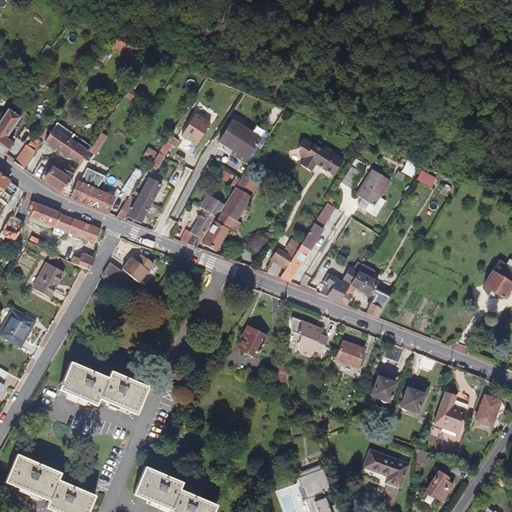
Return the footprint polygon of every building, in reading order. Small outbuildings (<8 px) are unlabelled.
[(138,49),(116,39),(111,50),(133,60),(138,49)] [(41,52),(46,55),(51,48),(46,45),(41,52)] [(20,80),(26,83),(38,66),(32,62),(20,80)] [(125,97),(131,101),(137,93),(131,89),(125,97)] [(0,120),(0,152),(3,155),(12,143),(5,138),(19,118),(7,110),(0,120)] [(196,144),(211,122),(197,113),(182,135),(196,144)] [(246,160),(260,139),(251,133),(232,120),(218,141),(246,160)] [(90,151),(92,148),(57,123),(45,141),(80,165),(88,153),(90,151)] [(246,160),(250,163),(268,136),(255,127),(251,133),(260,139),(246,160)] [(92,148),(90,151),(96,154),(106,138),(100,134),(92,148)] [(169,135),(165,141),(172,146),(175,148),(179,142),(169,135)] [(15,163),(22,169),(41,142),(34,137),(27,147),(26,146),(15,163)] [(311,144),(304,139),(298,149),(299,156),(304,159),(300,165),(310,171),(315,164),(333,175),(343,160),(334,155),(323,148),(322,150),(311,144)] [(172,146),(165,141),(158,153),(164,157),(172,146)] [(313,141),(311,144),(322,150),(323,148),(313,141)] [(164,157),(158,153),(150,166),(155,169),(164,157)] [(355,159),(351,167),(356,170),(358,168),(361,170),(365,165),(355,159)] [(417,166),(407,162),(403,171),(411,177),(417,166)] [(70,179),(73,176),(54,164),(49,165),(41,178),(43,179),(41,181),(61,194),(61,193),(62,194),(65,189),(71,179),(70,179)] [(351,167),(341,183),(350,188),(360,173),(356,170),(351,167)] [(70,198),(89,206),(96,189),(103,179),(87,168),(79,182),(78,181),(70,198)] [(227,179),(230,174),(224,170),(221,175),(227,179)] [(372,170),(356,195),(362,199),(358,205),(365,209),(376,216),(385,201),(380,198),(390,181),(372,170)] [(435,179),(422,171),(416,180),(431,188),(435,179)] [(395,177),(402,181),(405,176),(398,172),(395,177)] [(18,188),(0,174),(0,201),(4,205),(7,207),(18,188)] [(199,242),(216,251),(229,230),(228,229),(235,219),(258,186),(259,184),(255,181),(247,176),(244,174),(241,180),(224,205),(220,211),(222,213),(217,222),(213,220),(199,242)] [(231,175),(230,174),(227,179),(221,175),(219,177),(227,182),(231,175)] [(130,196),(116,217),(125,221),(127,217),(140,224),(162,185),(149,177),(131,208),(130,207),(129,208),(127,207),(134,198),(130,196)] [(288,188),(280,183),(274,192),(283,197),(288,188)] [(440,193),(447,197),(451,190),(444,186),(440,193)] [(114,198),(96,189),(89,206),(107,214),(114,198)] [(213,220),(215,217),(213,216),(216,210),(219,212),(220,211),(224,205),(208,195),(200,207),(204,210),(190,232),(185,230),(180,242),(187,244),(196,248),(199,242),(213,220)] [(331,198),(328,203),(332,206),(336,201),(331,198)] [(54,227),(60,214),(31,203),(29,209),(33,210),(30,217),(54,227)] [(328,203),(327,203),(322,211),(330,216),(335,208),(332,206),(328,203)] [(330,216),(322,211),(301,245),(285,269),(279,278),(289,282),(322,229),(321,228),(330,216)] [(72,219),(60,214),(54,227),(67,232),(72,219)] [(5,225),(19,233),(24,224),(24,223),(14,217),(11,215),(5,225)] [(100,230),(72,219),(67,232),(94,243),(100,230)] [(235,219),(228,229),(229,230),(234,234),(240,223),(235,219)] [(19,233),(5,225),(0,233),(0,237),(3,239),(5,236),(13,242),(16,237),(19,233)] [(67,232),(54,227),(53,231),(66,236),(67,232)] [(258,258),(270,242),(262,236),(246,248),(258,258)] [(270,260),(285,269),(301,245),(292,240),(287,249),(290,251),(288,255),(277,248),(270,260)] [(59,257),(51,253),(49,258),(57,262),(59,257)] [(71,263),(83,268),(89,271),(95,259),(82,253),(80,259),(74,257),(71,263)] [(131,257),(122,269),(139,283),(153,264),(141,254),(136,261),(131,257)] [(498,261),(483,286),(504,299),(508,292),(511,294),(511,292),(511,260),(509,259),(505,265),(498,261)] [(118,269),(109,262),(102,276),(115,282),(122,273),(118,271),(118,269)] [(32,289),(49,300),(64,274),(47,263),(32,289)] [(369,303),(366,314),(377,318),(392,293),(376,285),(377,283),(369,279),(373,272),(362,265),(357,272),(339,302),(347,306),(352,296),(350,296),(355,288),(369,295),(370,294),(373,296),(369,303)] [(324,286),(319,294),(326,297),(339,302),(357,272),(350,267),(341,281),(328,273),(321,284),(324,286)] [(12,311),(0,333),(0,336),(20,348),(34,323),(12,311)] [(316,327),(292,317),(290,322),(291,332),(301,336),(298,343),(298,349),(312,355),(314,351),(321,354),(328,338),(320,335),(321,332),(315,330),(316,327)] [(249,354),(256,357),(266,336),(248,327),(243,336),(241,335),(239,338),(242,339),(237,348),(249,354)] [(342,342),(335,361),(356,369),(358,365),(360,366),(363,359),(361,358),(364,350),(342,342)] [(389,342),(383,357),(398,363),(403,348),(389,342)] [(108,378),(70,362),(62,382),(60,382),(58,385),(60,386),(58,390),(96,406),(99,399),(136,415),(148,387),(111,371),(108,378)] [(279,382),(288,382),(286,366),(278,366),(279,382)] [(8,374),(0,368),(0,392),(4,386),(2,385),(8,374)] [(378,377),(371,395),(389,403),(396,384),(395,383),(382,379),(378,377)] [(399,409),(416,415),(422,397),(406,391),(399,409)] [(445,393),(433,424),(457,433),(466,411),(452,406),(450,405),(453,396),(445,393)] [(484,396),(475,422),(491,428),(496,413),(500,404),(501,402),(484,396)] [(400,487),(408,465),(370,451),(364,467),(388,476),(386,482),(400,487)] [(55,511),(87,511),(95,496),(58,480),(60,473),(16,454),(5,482),(48,501),(45,507),(55,511)] [(298,474),(299,478),(321,470),(319,465),(298,474)] [(182,483),(145,467),(132,495),(170,511),(169,511),(213,511),(216,506),(179,490),(182,483)] [(330,490),(323,469),(321,470),(299,478),(298,478),(309,511),(338,511),(335,503),(328,505),(323,493),(330,490)] [(436,473),(422,492),(430,497),(430,496),(438,501),(450,485),(443,480),(445,479),(436,473)]
